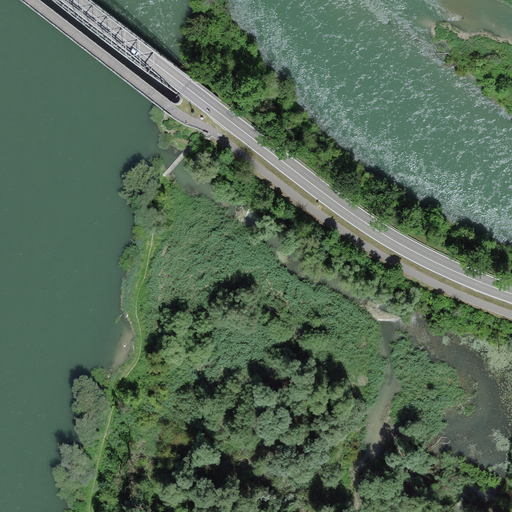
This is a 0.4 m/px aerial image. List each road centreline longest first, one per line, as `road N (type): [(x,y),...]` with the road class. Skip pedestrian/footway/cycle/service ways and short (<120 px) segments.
road 1 (primary): [(186,85),(396,243),(511,293)]
road 2 (primary): [(186,85),(75,0)]
